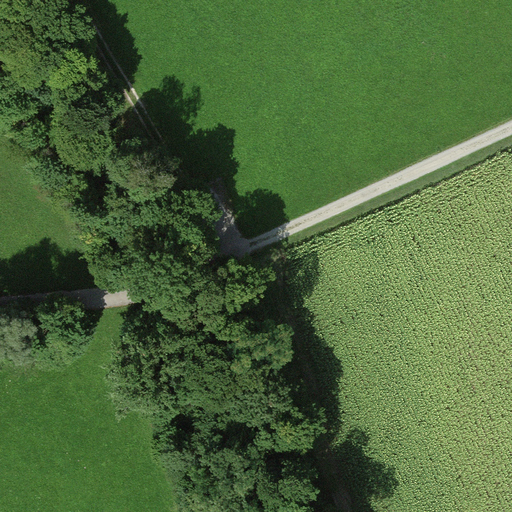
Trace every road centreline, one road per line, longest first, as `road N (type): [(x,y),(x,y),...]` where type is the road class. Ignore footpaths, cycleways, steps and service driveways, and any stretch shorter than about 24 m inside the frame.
road 1 (track): [(0,307),(74,302),(171,280),(511,124)]
road 2 (track): [(230,254),(72,0)]
